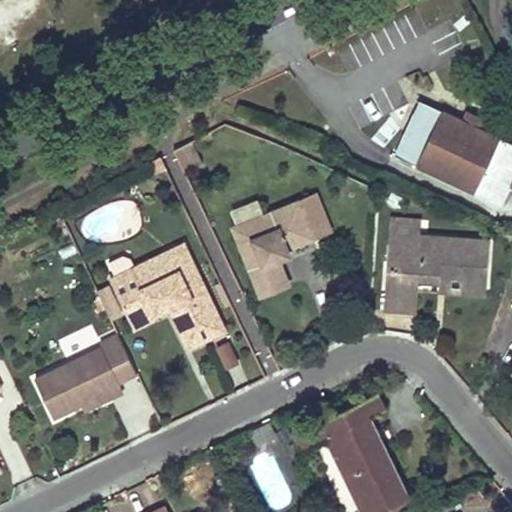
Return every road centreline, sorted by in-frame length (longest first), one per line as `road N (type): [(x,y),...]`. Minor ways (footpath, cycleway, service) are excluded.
road 1 (residential): [(511,468),(434,374),(403,349),(384,347),(362,349),(27,511)]
road 2 (primary): [(0,153),(292,0)]
